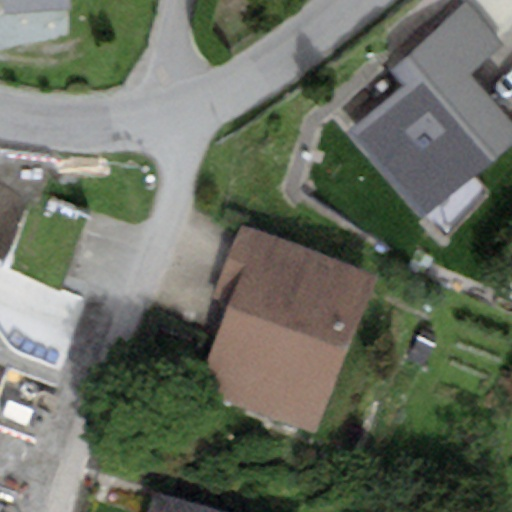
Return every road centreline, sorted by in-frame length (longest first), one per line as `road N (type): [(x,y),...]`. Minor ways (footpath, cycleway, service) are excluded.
road 1 (tertiary): [(353,0),(282,60),(172,113)]
road 2 (tertiary): [(172,113),(116,123),(0,114)]
